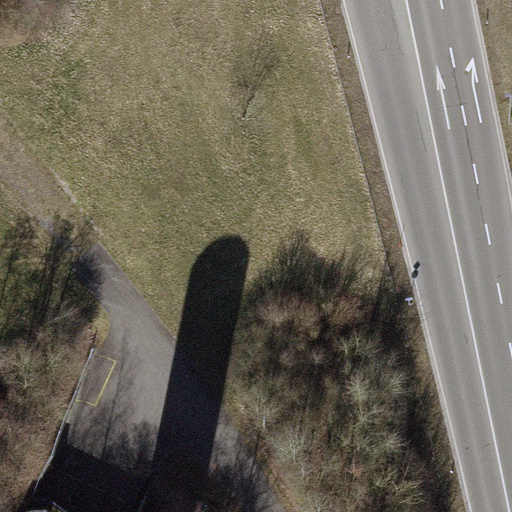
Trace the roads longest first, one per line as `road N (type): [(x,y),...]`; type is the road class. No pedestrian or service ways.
road 1 (motorway): [(200,511),(348,221),(433,0)]
road 2 (secondary): [(511,511),(406,0)]
road 3 (track): [(261,511),(239,464),(0,149)]
road 4 (motorway): [(159,0),(107,141),(0,380)]
road 5 (track): [(169,371),(135,403),(95,511)]
